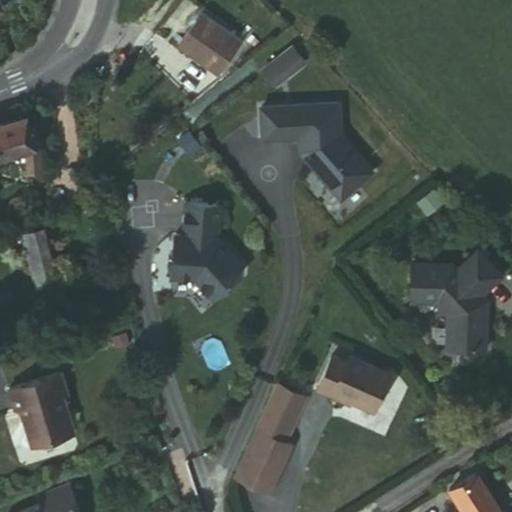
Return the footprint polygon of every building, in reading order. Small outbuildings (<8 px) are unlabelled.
[(204,15),(179,46),(218,77),(242,46),(204,15)] [(293,53),(267,75),(279,88),(304,65),(293,53)] [(338,103),(261,108),(263,140),(299,138),(300,153),(342,200),(373,172),(340,136),(338,103)] [(26,117),(5,123),(0,124),(0,159),(26,153),(29,176),(43,175),(42,153),(35,126),(29,127),(26,117)] [(204,157),(193,143),(182,151),(193,166),(204,157)] [(181,250),(182,293),(207,292),(225,310),(251,284),(251,276),(223,249),(222,217),(188,217),(188,250),(181,250)] [(25,241),(44,235),(43,232),(24,237),(25,241)] [(55,280),(44,235),(25,241),(39,285),(55,280)] [(474,298),(498,276),(474,251),(453,270),(448,265),(407,264),(406,302),(431,303),(443,316),(442,344),(448,350),(481,351),(482,308),(478,308),(478,302),(474,298)] [(351,362),(337,356),(322,390),(355,405),(356,402),(379,412),(395,375),(354,357),(351,362)] [(57,370),(5,388),(13,409),(18,407),(30,446),(73,431),(59,393),(64,391),(57,370)] [(282,383),(261,429),(291,442),(312,396),(282,383)] [(261,429),(240,477),(276,493),(297,445),(291,442),(261,429)] [(502,511),(481,476),(452,493),(464,511),(502,511)] [(40,500),(9,511),(54,511),(55,511),(71,506),(74,498),(67,479),(47,488),(48,489),(50,496),(40,500)] [(38,493),(40,500),(50,496),(48,489),(38,493)] [(55,511),(54,511),(79,511),(74,498),(71,506),(55,511)]
